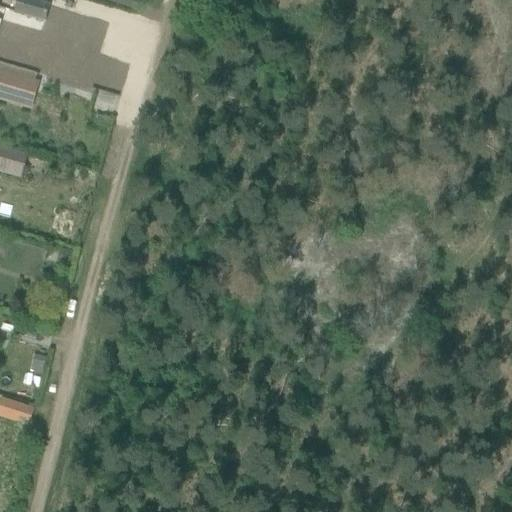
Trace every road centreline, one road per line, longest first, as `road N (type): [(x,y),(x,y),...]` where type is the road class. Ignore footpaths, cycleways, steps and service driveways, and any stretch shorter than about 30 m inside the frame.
road 1 (track): [(168,0),(30,511)]
road 2 (track): [(511,214),(256,511)]
